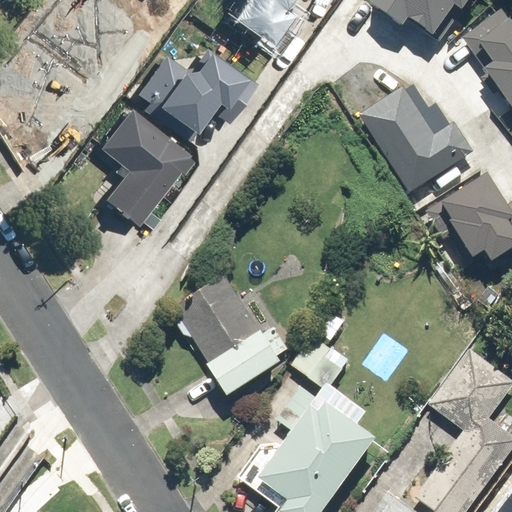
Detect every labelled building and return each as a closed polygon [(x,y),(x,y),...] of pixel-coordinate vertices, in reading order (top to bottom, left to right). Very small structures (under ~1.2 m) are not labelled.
[(190,10),(177,0),(169,0),(145,30),(163,45),(190,10)] [(229,0),(221,15),(280,51),(304,12),(292,4),(295,0),(229,0)] [(375,0),(371,5),(403,28),(410,18),(436,37),(459,6),(465,11),(472,0),(375,0)] [(102,28),(78,6),(22,67),(44,87),(37,95),(71,126),(131,60),(100,31),(102,28)] [(511,19),(507,11),(461,37),(496,95),(503,91),(511,105),(511,19)] [(166,56),(133,101),(189,140),(210,110),(227,122),(234,112),(235,113),(258,82),(206,46),(187,72),(166,56)] [(362,112),(409,191),(474,153),(455,121),(436,132),(409,85),(362,112)] [(197,157),(130,109),(99,151),(128,172),(105,203),(139,228),(179,172),(184,175),(197,157)] [(511,210),(490,173),(426,211),(444,241),(451,236),(467,263),(485,252),(492,263),(511,251),(511,222),(511,221),(511,220),(511,210)] [(352,201),(350,229),(356,229),(356,236),(372,237),(375,203),(352,201)] [(226,272),(172,306),(227,394),(282,360),(226,272)] [(326,308),(313,329),(330,340),(343,319),(326,308)] [(418,345),(443,366),(465,340),(440,319),(418,345)] [(314,336),(294,367),(327,388),(347,357),(314,336)] [(466,511),(511,452),(511,433),(491,418),(511,390),(511,382),(469,350),(431,400),(465,427),(414,493),(427,503),(419,511),(417,511),(388,490),(370,511),(466,511)] [(252,490),(281,511),(322,511),(377,441),(322,399),(252,490)] [(511,511),(511,489),(495,511),(511,511)]
